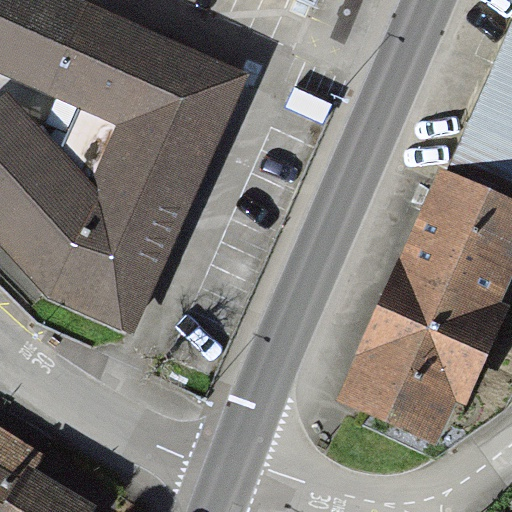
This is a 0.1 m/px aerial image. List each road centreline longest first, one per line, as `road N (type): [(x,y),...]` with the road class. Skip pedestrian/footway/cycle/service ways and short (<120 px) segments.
road 1 (primary): [(229,464),(429,0)]
road 2 (residential): [(229,464),(194,460),(123,429),(0,345)]
road 3 (residential): [(425,511),(229,464)]
